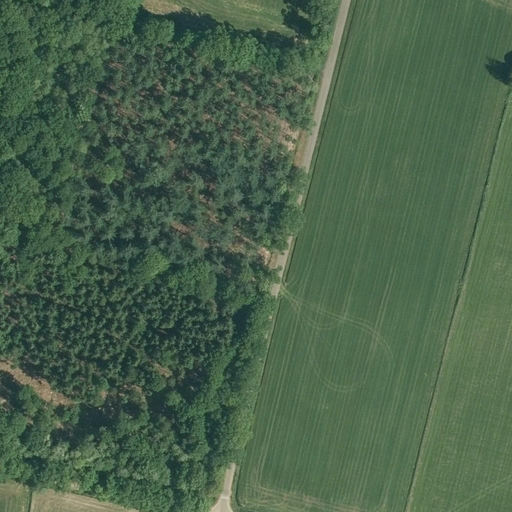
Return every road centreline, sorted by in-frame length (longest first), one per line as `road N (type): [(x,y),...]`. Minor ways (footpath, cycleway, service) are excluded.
road 1 (unclassified): [(221,511),(347,0)]
road 2 (track): [(196,511),(0,465)]
